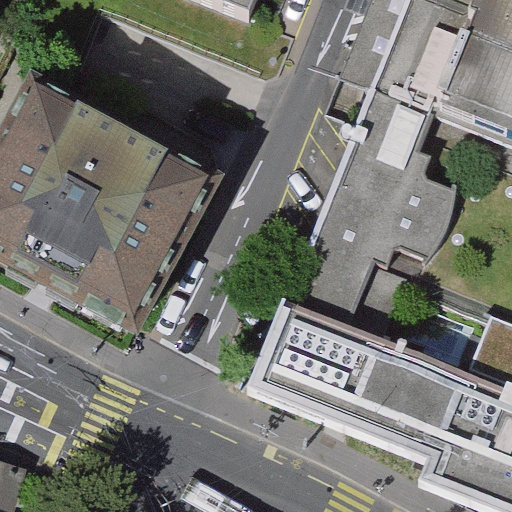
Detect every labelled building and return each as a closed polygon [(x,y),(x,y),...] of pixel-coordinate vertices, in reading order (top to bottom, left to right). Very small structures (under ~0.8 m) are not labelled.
[(195,0),(246,21),(254,0),(195,0)] [(403,0),(285,293),(347,325),(373,256),(387,262),(398,245),(427,258),(449,226),(458,196),(455,186),(423,175),(431,153),(419,148),(434,114),(476,0),(403,0)] [(511,0),(476,0),(434,114),(511,145),(511,0)] [(36,71),(0,133),(0,253),(137,332),(224,174),(36,71)] [(511,393),(347,325),(285,293),(251,375),(428,443),(421,467),(511,503),(511,393)] [(22,511),(32,473),(0,465),(0,511),(22,511)]
